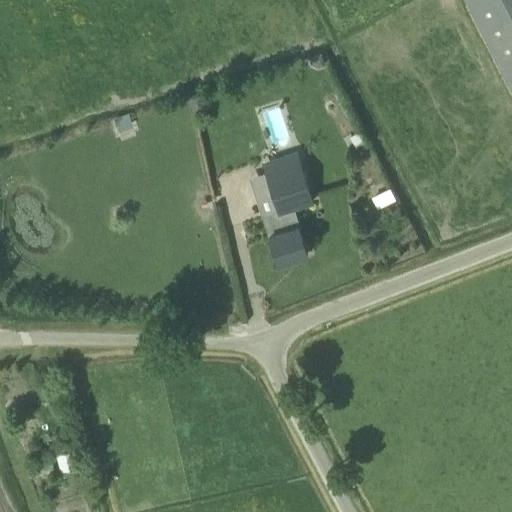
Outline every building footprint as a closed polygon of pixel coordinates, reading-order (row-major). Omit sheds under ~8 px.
[(511,0),(466,0),(511,89),(511,0)] [(321,52),(308,56),(311,63),(317,67),(325,64),(321,52)] [(201,91),(188,94),(194,112),(200,110),(204,104),(201,91)] [(130,112),(115,115),(119,136),(134,134),(130,112)] [(263,216),(278,262),(307,253),(293,208),(313,201),(300,160),(266,171),(282,210),(263,216)] [(388,188),(370,198),(376,209),(394,199),(388,188)]
